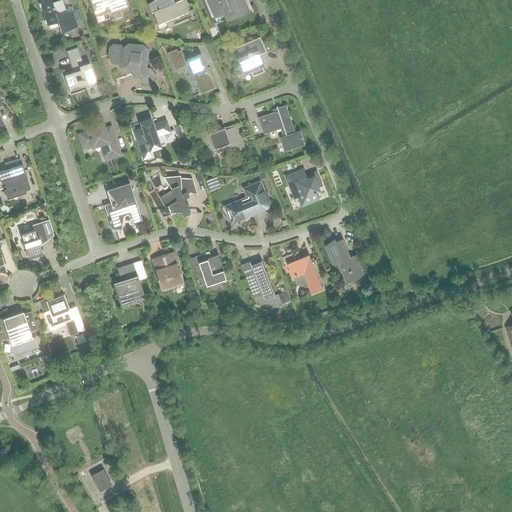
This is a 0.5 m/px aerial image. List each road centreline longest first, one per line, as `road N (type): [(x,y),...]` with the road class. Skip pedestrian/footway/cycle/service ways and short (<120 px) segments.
road 1 (residential): [(295,87),(351,215),(269,243),(176,234),(101,257)]
road 2 (unclassified): [(142,354),(191,333),(312,340),(511,273)]
road 3 (residential): [(56,125),(138,100),(218,112),(295,87)]
road 4 (unclassified): [(189,511),(142,354)]
road 5 (unclassified): [(0,417),(142,354)]
road 6 (residential): [(101,257),(56,125)]
road 7 (residential): [(17,0),(56,125)]
